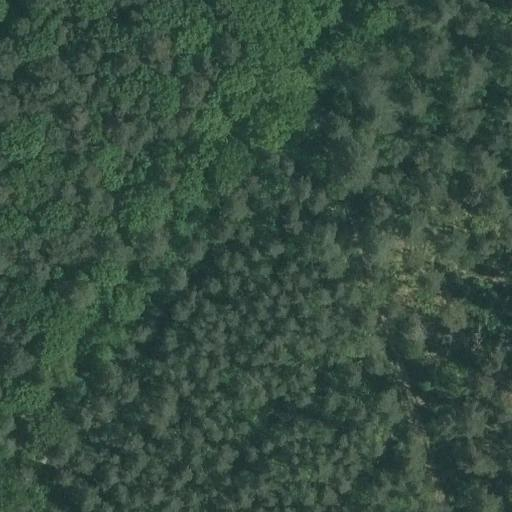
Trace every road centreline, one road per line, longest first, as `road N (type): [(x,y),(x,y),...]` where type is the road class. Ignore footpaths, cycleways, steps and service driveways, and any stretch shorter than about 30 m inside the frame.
road 1 (track): [(0,458),(161,198),(271,57),(330,0)]
road 2 (track): [(284,0),(445,511)]
